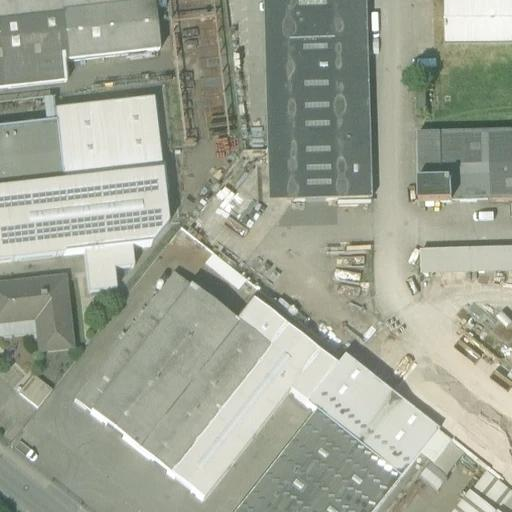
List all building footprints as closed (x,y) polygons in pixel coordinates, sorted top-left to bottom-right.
[(0,0),(0,23),(61,16),(62,16),(60,0),(0,0)] [(152,0),(60,0),(62,16),(61,16),(66,64),(159,54),(152,0)] [(261,0),(266,152),(290,152),(285,0),(261,0)] [(285,0),(290,152),(266,152),(267,166),(291,165),(292,206),(370,203),(368,141),(335,143),(330,0),(285,0)] [(368,141),(363,0),(330,0),(335,143),(368,141)] [(511,0),(486,0),(486,1),(448,1),(449,45),(511,44),(511,0)] [(66,64),(61,16),(0,23),(0,91),(66,84),(64,65),(66,64)] [(152,100),(152,87),(113,89),(113,102),(152,100)] [(63,185),(2,193),(10,264),(83,256),(111,253),(131,251),(151,248),(167,227),(153,102),(54,113),(56,124),(63,185)] [(56,124),(0,130),(0,192),(2,193),(63,185),(56,124)] [(511,133),(418,137),(420,205),(453,204),(452,184),(488,183),(489,203),(511,202),(511,133)] [(268,206),(292,206),(291,165),(267,166),(268,206)] [(452,184),(453,204),(489,203),(488,183),(452,184)] [(0,265),(10,264),(2,193),(0,192),(0,265)] [(511,250),(421,253),(422,277),(511,274),(511,250)] [(131,251),(111,253),(113,273),(133,270),(131,251)] [(115,292),(113,273),(111,253),(83,256),(88,296),(115,292)] [(349,260),(350,271),(373,271),(373,259),(349,260)] [(74,403),(169,477),(269,351),(236,325),(174,277),(74,403)] [(38,336),(40,354),(71,350),(63,282),(31,285),(30,283),(10,286),(10,288),(0,288),(0,325),(40,321),(41,334),(38,334),(38,336)] [(305,408),(336,370),(253,304),(236,325),(269,351),(169,477),(203,504),(288,394),(305,408)] [(40,321),(0,325),(0,340),(38,336),(38,334),(41,334),(40,321)] [(305,408),(314,416),(400,483),(437,435),(343,360),(336,370),(305,408)] [(18,396),(37,411),(51,393),(33,378),(18,396)] [(376,511),(400,483),(314,416),(237,511),(376,511)] [(432,467),(448,479),(465,457),(450,445),(432,467)] [(511,511),(511,493),(488,475),(458,511),(511,511)]
